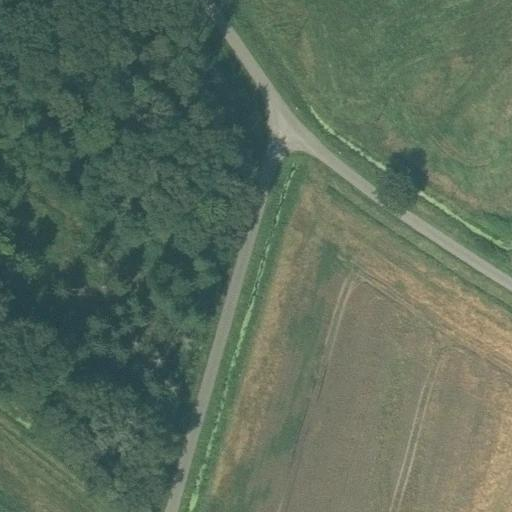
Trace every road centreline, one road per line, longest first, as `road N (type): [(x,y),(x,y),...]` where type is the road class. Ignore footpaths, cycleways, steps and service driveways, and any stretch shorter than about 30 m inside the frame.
road 1 (unclassified): [(291,129),(268,160),(170,511)]
road 2 (unclassified): [(511,283),(411,221),(291,129)]
road 3 (unclassified): [(291,129),(206,0)]
road 4 (track): [(110,511),(0,424)]
